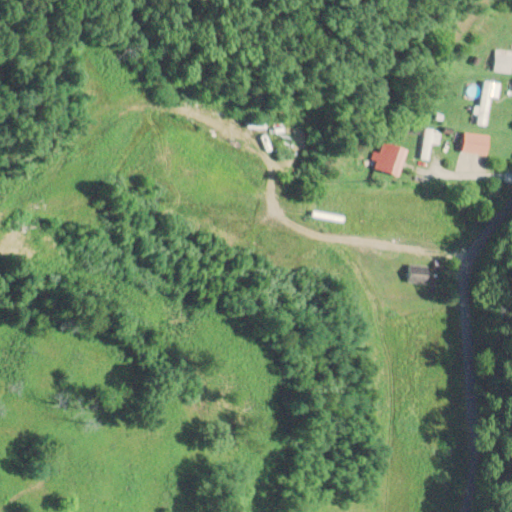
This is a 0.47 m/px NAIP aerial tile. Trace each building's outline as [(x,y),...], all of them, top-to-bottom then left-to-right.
[(505,72),(509,51),(492,49),(489,70),(505,72)] [(476,106),(475,123),(482,123),(483,107),(476,106)] [(434,141),(435,130),(420,129),(417,158),(427,159),(429,140),(434,141)] [(400,148),(375,140),(367,168),(392,175),(400,148)] [(422,265),(402,264),(402,282),(421,282),(422,265)]
